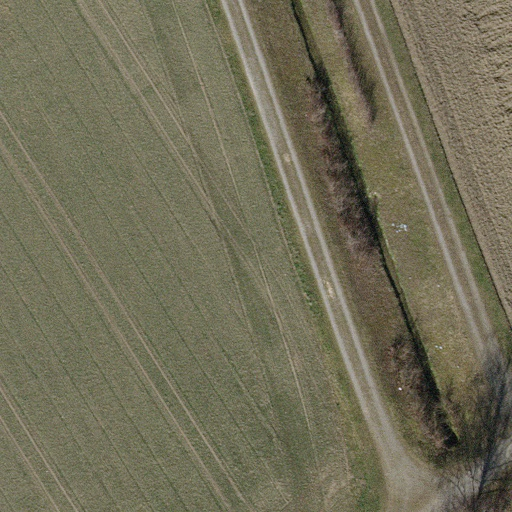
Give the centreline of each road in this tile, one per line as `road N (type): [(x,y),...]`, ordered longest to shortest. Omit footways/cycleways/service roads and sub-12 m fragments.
road 1 (track): [(405,511),(238,0)]
road 2 (track): [(511,396),(378,0)]
